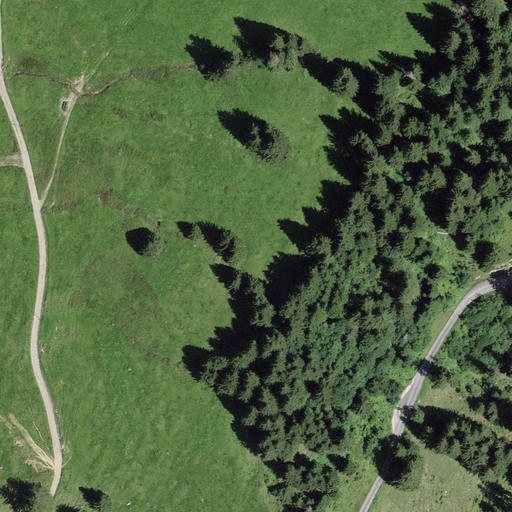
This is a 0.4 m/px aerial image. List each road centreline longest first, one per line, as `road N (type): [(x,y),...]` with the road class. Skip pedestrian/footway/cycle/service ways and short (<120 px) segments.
road 1 (track): [(0,16),(1,84),(48,232),(36,350),(63,466),(44,511)]
road 2 (unclassified): [(511,274),(472,298),(437,338),(411,410),(358,511)]
